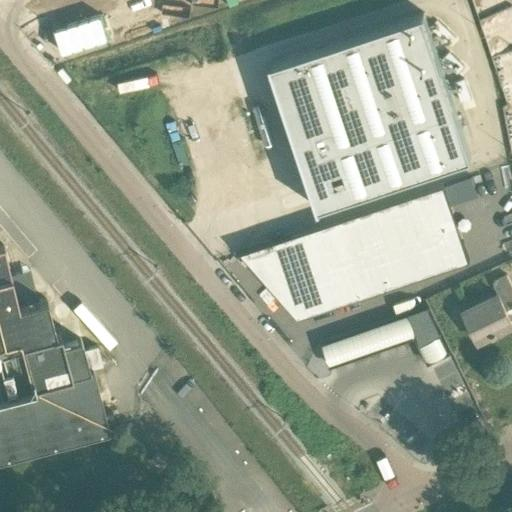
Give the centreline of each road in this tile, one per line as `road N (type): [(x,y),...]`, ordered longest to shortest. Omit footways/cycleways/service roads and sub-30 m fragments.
road 1 (unclassified): [(425,492),(374,439),(303,387),(0,33)]
road 2 (unknown): [(0,185),(258,511)]
